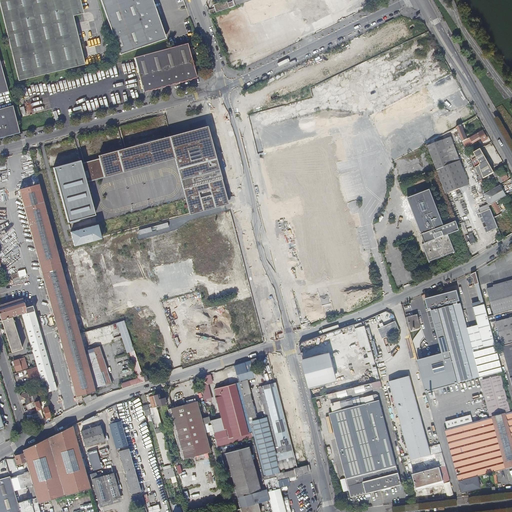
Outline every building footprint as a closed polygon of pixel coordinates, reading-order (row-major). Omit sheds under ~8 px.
[(79,13),(75,0),(0,0),(0,9),(17,80),(83,64),(71,15),(79,13)] [(162,40),(148,0),(99,0),(119,55),(162,40)] [(252,0),(244,3),(251,25),(301,9),(297,0),(252,0)] [(326,6),(306,16),(310,23),(330,14),(326,6)] [(143,92),(196,77),(186,43),(133,57),(143,92)] [(393,74),(383,79),(387,88),(397,83),(393,74)] [(370,114),(391,160),(450,133),(428,86),(370,114)] [(0,138),(19,133),(12,106),(0,109),(0,138)] [(462,125),(456,128),(462,142),(466,140),(461,127),(463,126),(462,125)] [(98,156),(98,159),(103,177),(167,160),(173,158),(185,201),(189,215),(228,205),(222,184),(207,126),(170,136),(98,156)] [(487,141),(482,131),(470,138),(472,143),(480,139),(482,143),(487,141)] [(331,136),(265,150),(288,255),(278,257),(294,328),(308,325),(299,284),(365,269),(355,228),(362,226),(357,205),(354,205),(355,213),(350,214),(338,161),(345,160),(342,146),(333,148),(331,136)] [(450,138),(443,141),(452,164),(460,184),(467,181),(450,138)] [(472,143),(470,138),(466,140),(462,142),(465,148),(478,141),(480,144),(482,143),(480,139),(472,143)] [(427,146),(436,170),(452,164),(443,141),(427,146)] [(473,153),(480,165),(487,161),(480,149),(473,153)] [(179,203),(185,201),(173,158),(167,160),(179,203)] [(80,164),(85,182),(103,177),(98,159),(80,164)] [(80,164),(79,161),(52,168),(67,223),(94,215),(85,182),(80,164)] [(480,165),(475,168),(482,180),(494,173),(487,161),(480,165)] [(452,164),(436,170),(444,190),(460,184),(452,164)] [(498,171),(494,173),(500,184),(508,179),(503,169),(498,172),(498,171)] [(76,397),(94,392),(94,388),(84,352),(79,334),(38,184),(19,190),(76,397)] [(500,185),(484,195),(489,206),(507,196),(500,185)] [(449,236),(460,231),(456,222),(444,227),(430,190),(407,199),(425,244),(423,245),(429,262),(455,252),(449,236)] [(495,203),(492,205),(497,215),(501,213),(495,203)] [(493,218),(490,209),(481,213),(489,232),(498,228),(495,222),(493,218)] [(501,213),(493,218),(495,222),(503,218),(501,213)] [(511,234),(504,220),(500,222),(503,229),(502,230),(503,231),(501,232),(503,237),(511,234)] [(166,227),(169,227),(168,221),(137,228),(139,239),(167,233),(166,227)] [(69,232),(73,246),(100,239),(97,225),(69,232)] [(472,233),(465,236),(468,244),(475,241),(472,233)] [(511,282),(488,289),(494,315),(511,310),(511,282)] [(431,312),(458,305),(458,302),(460,302),(458,291),(426,300),(428,310),(429,310),(430,312),(431,312)] [(203,310),(214,351),(226,348),(227,351),(269,337),(274,329),(264,293),(203,310)] [(0,317),(1,321),(25,313),(26,314),(21,315),(44,394),(56,390),(31,306),(24,308),(21,299),(0,306),(0,317)] [(458,305),(431,312),(448,375),(455,373),(458,383),(480,377),(480,378),(503,372),(496,348),(496,347),(488,317),(485,305),(473,308),(478,326),(467,329),(461,304),(458,305)] [(417,315),(406,319),(409,331),(421,328),(417,315)] [(511,317),(496,322),(503,347),(511,344),(511,317)] [(9,348),(19,345),(11,318),(1,321),(9,348)] [(121,389),(143,382),(142,377),(131,343),(124,321),(116,323),(126,353),(128,352),(137,378),(120,384),(121,389)] [(400,331),(395,321),(378,330),(383,340),(400,331)] [(351,327),(352,331),(365,327),(365,325),(364,323),(351,327)] [(109,326),(92,331),(96,345),(114,340),(109,326)] [(368,336),(365,327),(352,331),(354,338),(358,337),(359,342),(354,343),(357,354),(362,353),(363,355),(372,352),(368,336)] [(422,336),(415,337),(421,357),(427,355),(422,336)] [(511,344),(503,347),(502,347),(511,383),(511,344)] [(11,353),(21,350),(19,345),(9,348),(11,353)] [(94,388),(110,383),(98,347),(84,352),(94,388)] [(372,352),(363,355),(369,378),(379,376),(372,352)] [(303,361),(310,390),(338,382),(331,354),(303,361)] [(428,357),(417,360),(426,393),(437,390),(428,357)] [(24,359),(11,363),(13,366),(14,366),(16,372),(27,368),(24,359)] [(245,380),(254,378),(252,368),(250,360),(233,365),(236,375),(237,381),(237,383),(245,380)] [(36,367),(25,371),(27,375),(25,376),(27,382),(29,382),(29,383),(39,380),(36,367)] [(207,398),(209,398),(205,385),(211,383),(209,376),(198,379),(204,402),(208,401),(207,398)] [(410,377),(389,383),(411,461),(431,455),(410,377)] [(491,418),(511,412),(501,377),(481,382),(491,418)] [(245,409),(252,407),(245,380),(237,383),(238,383),(245,409)] [(295,468),(308,465),(286,380),(258,387),(266,418),(275,455),(279,453),(290,450),(295,468)] [(437,385),(438,389),(457,384),(456,380),(437,385)] [(471,382),(472,389),(481,388),(480,381),(471,382)] [(216,448),(252,439),(245,409),(238,383),(213,389),(215,397),(214,398),(216,404),(217,403),(224,430),(216,432),(212,433),(216,448)] [(33,403),(38,402),(34,391),(19,396),(21,401),(24,400),(31,398),(32,398),(33,403)] [(155,407),(165,404),(163,398),(159,399),(158,395),(153,397),(155,404),(155,407)] [(402,486),(380,401),(375,402),(374,397),(341,406),(342,411),(329,414),(351,498),(378,492),(402,486)] [(27,410),(34,408),(31,398),(24,400),(27,410)] [(180,459),(208,452),(195,403),(167,410),(180,459)] [(45,419),(50,418),(46,404),(41,405),(45,419)] [(144,417),(150,415),(147,406),(142,407),(144,417)] [(262,477),(295,468),(290,450),(279,453),(275,455),(266,418),(256,421),(252,407),(245,409),(252,439),(262,477)] [(459,482),(478,477),(511,467),(511,411),(511,412),(491,418),(473,423),(448,430),(446,430),(459,482)] [(448,430),(473,423),(471,415),(446,422),(448,430)] [(117,448),(127,446),(120,422),(111,425),(117,448)] [(90,489),(72,426),(60,432),(22,451),(23,454),(25,463),(28,473),(36,498),(36,500),(38,506),(41,505),(40,503),(90,489)] [(85,447),(104,441),(100,427),(80,432),(85,447)] [(163,464),(170,463),(162,432),(155,434),(163,464)] [(259,490),(248,447),(224,453),(236,497),(237,496),(240,508),(239,508),(239,509),(235,510),(235,511),(259,511),(257,503),(252,505),(249,493),(259,490)] [(120,458),(130,455),(128,449),(119,452),(120,458)] [(96,450),(87,452),(93,470),(101,468),(96,450)] [(444,460),(442,453),(435,455),(437,462),(444,460)] [(17,465),(25,463),(23,454),(14,456),(17,465)] [(131,494),(140,491),(130,455),(120,458),(131,494)] [(284,511),(283,505),(277,482),(295,477),(294,475),(309,471),(308,465),(295,468),(262,477),(265,489),(271,511),(284,511)] [(446,467),(413,475),(416,489),(444,482),(444,484),(450,482),(446,467)] [(167,477),(174,475),(172,468),(165,470),(167,477)] [(20,490),(29,487),(32,499),(36,498),(28,473),(16,476),(20,490)] [(113,474),(112,473),(100,477),(100,474),(96,475),(95,473),(87,475),(90,485),(92,484),(98,503),(119,497),(115,484),(113,474)] [(20,490),(16,476),(9,478),(13,492),(20,490)] [(478,477),(459,482),(462,493),(480,488),(478,477)] [(9,478),(0,480),(0,511),(19,511),(17,506),(17,504),(13,492),(9,478)] [(257,503),(268,500),(265,489),(259,490),(249,493),(252,505),(257,503)] [(39,511),(38,506),(36,500),(17,506),(19,511),(39,511)]
